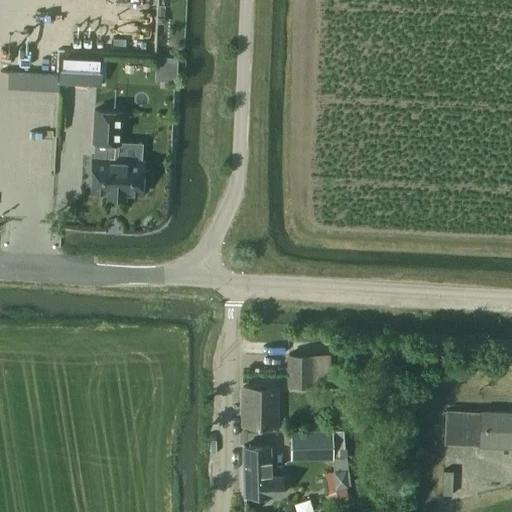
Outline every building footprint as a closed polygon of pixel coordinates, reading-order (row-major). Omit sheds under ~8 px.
[(7,88),(96,91),(96,74),(7,71),(7,88)] [(92,158),(90,192),(107,193),(107,196),(124,197),(125,194),(142,195),(142,186),(148,186),(149,170),(143,170),(143,160),(117,159),(118,143),(119,143),(121,111),(95,110),(93,142),(95,142),(94,158),(92,158)] [(331,352),(286,354),(286,385),(331,386),(331,352)] [(242,424),(275,424),(276,386),(242,386),(242,424)] [(447,407),(446,423),(444,443),(478,444),(478,446),(511,447),(511,410),(480,410),(479,421),(461,420),(462,407),(447,407)] [(333,429),(292,429),(292,456),(334,455),(333,429)] [(243,447),(243,454),(244,494),(283,493),(283,474),(269,475),(268,453),(269,446),(243,447)] [(347,486),(346,468),(332,469),(332,471),(325,472),(326,486),(335,485),(335,487),(347,486)]
